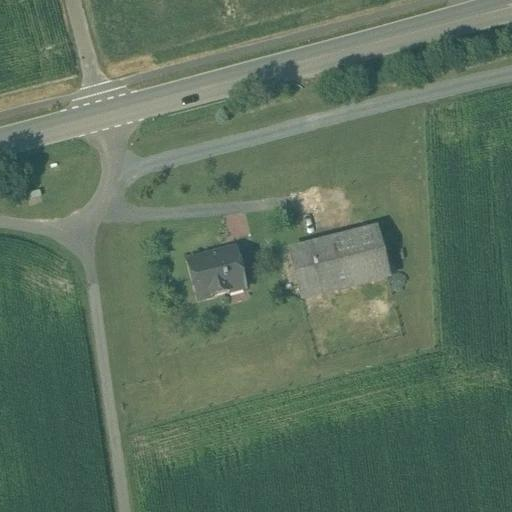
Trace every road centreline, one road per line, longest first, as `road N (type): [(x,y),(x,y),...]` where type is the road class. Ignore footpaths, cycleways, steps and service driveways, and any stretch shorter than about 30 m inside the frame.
road 1 (primary): [(100,113),(511,1)]
road 2 (unclassified): [(0,219),(77,232),(94,210),(110,156),(100,113)]
